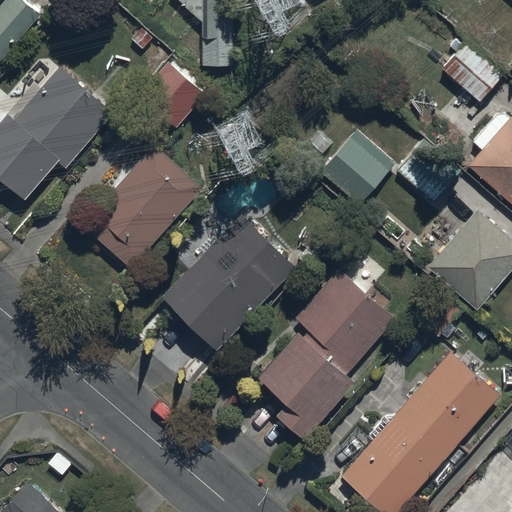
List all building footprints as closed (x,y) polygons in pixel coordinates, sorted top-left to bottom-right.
[(0,58),(44,11),(32,0),(2,0),(0,3),(0,58)] [(234,63),(233,0),(182,0),(202,21),(202,63),(234,63)] [(463,39),(441,64),(482,99),(504,73),(463,39)] [(177,126),(211,88),(175,56),(141,95),(177,126)] [(11,109),(0,122),(0,172),(28,197),(62,158),(70,165),(118,111),(62,61),(16,113),(11,109)] [(483,145),(466,164),(511,202),(511,115),(507,111),(495,113),(474,137),(483,145)] [(396,161),(357,127),(321,168),(360,202),(396,161)] [(424,136),(398,168),(436,199),(462,168),(424,136)] [(156,142),(83,222),(131,266),(204,185),(156,142)] [(511,266),(511,236),(476,207),(428,266),(479,307),(511,266)] [(223,347),(297,264),(237,211),(163,293),(223,347)] [(301,328),(261,373),(291,399),(279,412),(306,435),(357,377),(349,369),(396,315),(341,266),(297,316),(310,328),(306,333),(301,328)] [(440,335),(462,306),(444,291),(421,320),(440,335)] [(396,511),(500,394),(450,350),(342,473),(385,511),(396,511)] [(0,511),(67,511),(27,477),(0,508),(0,511)]
